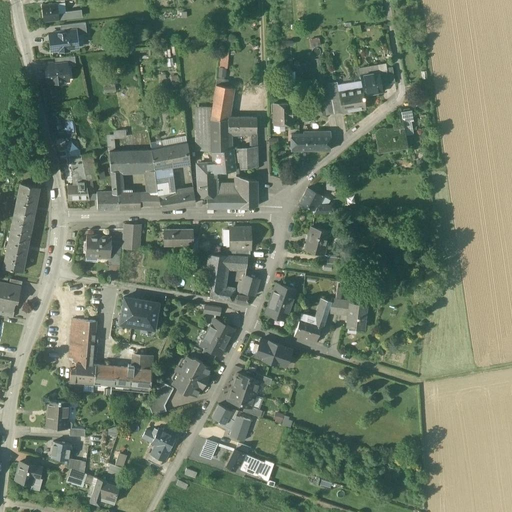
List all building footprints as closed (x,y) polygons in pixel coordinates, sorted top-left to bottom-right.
[(57,3),(41,5),(43,21),(59,19),(58,15),(57,3)] [(81,9),(66,11),(66,14),(67,18),(82,17),(81,9)] [(85,22),(60,25),(61,32),(76,30),(76,36),(83,35),(87,34),(85,22)] [(61,32),(51,33),(52,42),(50,42),(51,51),(59,50),(59,52),(69,51),(68,47),(78,46),(76,36),(76,30),(61,32)] [(83,35),(76,36),(78,46),(85,45),(83,35)] [(237,40),(221,42),(222,50),(237,48),(237,40)] [(75,56),(55,58),(55,65),(67,63),(67,67),(76,66),(75,56)] [(55,65),(45,66),(47,81),(53,80),(54,82),(62,81),(62,77),(68,76),(67,67),(67,63),(55,65)] [(392,67),(386,68),(389,84),(395,83),(392,67)] [(379,72),(360,75),(362,88),(363,95),(382,92),(379,72)] [(337,82),(329,83),(332,99),(339,98),(339,93),(339,92),(337,82)] [(324,101),(332,99),(329,83),(321,85),(324,101)] [(233,88),(216,85),(210,119),(228,119),(228,118),(228,117),(233,88)] [(339,92),(339,93),(339,98),(342,112),(366,108),(363,95),(362,88),(339,92)] [(339,98),(332,99),(334,114),(342,112),(339,98)] [(332,99),(324,101),(326,115),(334,114),(332,99)] [(291,103),(273,104),(274,122),(283,122),(283,125),(290,124),(290,114),(293,114),(292,108),(291,108),(291,103)] [(411,110),(401,111),(402,115),(403,122),(413,121),(411,110)] [(395,121),(392,121),(394,128),(393,129),(386,130),(386,127),(379,128),(375,132),(377,147),(386,146),(387,147),(388,146),(388,145),(392,144),(392,146),(394,145),(394,144),(395,144),(395,145),(395,144),(406,142),(403,122),(402,115),(394,116),(395,121)] [(256,118),(228,117),(228,118),(228,119),(228,132),(255,133),(256,118)] [(228,119),(210,119),(210,127),(210,138),(211,152),(213,152),(213,151),(229,149),(228,132),(228,119)] [(330,150),(330,134),(291,134),(291,150),(330,150)] [(58,149),(66,148),(65,138),(57,138),(58,149)] [(187,143),(151,150),(153,165),(154,170),(190,164),(187,143)] [(229,149),(213,151),(213,152),(215,163),(216,172),(235,169),(232,148),(229,149)] [(256,149),(236,151),(237,162),(239,162),(240,169),(257,167),(256,149)] [(151,150),(109,152),(110,171),(119,171),(145,171),(153,165),(151,150)] [(81,156),(84,175),(97,173),(92,153),(81,155),(81,156)] [(81,156),(72,157),(73,186),(68,186),(68,200),(89,199),(87,188),(86,181),(84,175),(81,156)] [(215,163),(197,164),(198,188),(200,197),(207,197),(206,193),(216,193),(214,172),(216,172),(215,163)] [(154,170),(153,165),(145,171),(149,193),(150,193),(150,204),(160,204),(158,195),(156,179),(154,170)] [(121,193),(119,171),(110,171),(112,194),(118,194),(121,193)] [(97,173),(84,175),(86,181),(90,181),(105,179),(104,172),(97,173)] [(256,180),(236,176),(238,193),(239,193),(240,208),(253,208),(257,206),(256,180)] [(169,177),(156,179),(158,195),(172,192),(169,177)] [(39,187),(20,183),(12,221),(31,225),(39,187)] [(91,187),(87,188),(89,199),(89,201),(97,200),(97,194),(94,194),(93,187),(91,187)] [(323,196),(307,188),(300,202),(314,210),(315,211),(317,207),(323,196)] [(172,192),(158,195),(160,204),(161,204),(162,209),(195,204),(193,189),(172,192)] [(140,193),(121,193),(118,194),(119,210),(140,209),(140,204),(140,193)] [(149,193),(140,193),(140,204),(150,204),(150,193),(149,193)] [(216,193),(206,193),(207,197),(208,208),(240,208),(239,193),(238,193),(216,193)] [(112,194),(97,194),(97,200),(97,210),(119,210),(118,194),(112,194)] [(331,205),(320,205),(317,207),(315,211),(314,210),(313,214),(331,213),(331,205)] [(31,225),(12,221),(2,267),(22,271),(31,225)] [(139,224),(123,224),(122,249),(138,250),(139,224)] [(330,232),(310,227),(304,250),(323,255),(330,232)] [(250,249),(250,228),(231,229),(232,249),(233,249),(241,249),(249,249),(250,249)] [(192,229),(164,231),(165,246),(192,245),(192,229)] [(111,237),(86,236),(85,256),(110,257),(110,253),(111,241),(111,237)] [(121,242),(111,241),(110,253),(121,254),(121,242)] [(249,249),(241,249),(241,250),(235,250),(235,256),(245,257),(250,257),(249,249)] [(227,256),(209,254),(207,268),(225,269),(225,266),(227,256)] [(235,256),(227,256),(225,266),(245,267),(245,257),(235,256)] [(340,258),(327,256),(327,263),(339,265),(340,258)] [(119,279),(118,263),(110,263),(110,279),(119,279)] [(225,269),(207,268),(205,284),(211,285),(222,286),(225,269)] [(259,279),(244,275),(240,289),(240,291),(254,295),(259,279)] [(22,281),(10,279),(9,285),(19,287),(19,288),(20,288),(22,281)] [(9,285),(0,283),(0,304),(1,305),(0,309),(14,312),(12,311),(14,302),(16,302),(19,288),(19,287),(9,285)] [(291,305),(296,290),(276,284),(271,299),(291,305)] [(222,286),(211,285),(209,297),(220,299),(222,289),(222,286)] [(235,290),(222,289),(220,299),(232,301),(232,297),(234,297),(235,290)] [(239,295),(237,295),(234,297),(233,300),(236,303),(247,305),(249,297),(239,295)] [(160,303),(123,297),(118,325),(155,331),(160,303)] [(285,321),(291,305),(271,299),(266,314),(285,321)] [(330,302),(323,299),(314,326),(320,328),(322,328),(327,312),(330,302)] [(336,299),(331,299),(330,302),(327,312),(337,314),(339,300),(336,299)] [(345,301),(339,300),(337,314),(344,315),(344,313),(348,313),(350,304),(345,303),(345,301)] [(217,314),(218,306),(205,304),(203,311),(217,314)] [(366,306),(350,304),(348,313),(347,326),(363,328),(366,306)] [(14,312),(0,309),(0,310),(0,314),(13,317),(14,312)] [(290,326),(297,328),(299,321),(300,317),(293,315),(290,326)] [(234,329),(214,318),(207,332),(226,341),(229,335),(230,336),(234,329)] [(91,321),(72,319),(69,359),(76,364),(76,363),(95,365),(96,365),(92,359),(94,336),(95,324),(95,321),(91,321)] [(314,326),(299,321),(297,328),(294,336),(315,343),(320,328),(314,326)] [(226,341),(207,332),(200,345),(205,347),(216,353),(220,355),(224,348),(223,347),(226,341)] [(268,341),(261,339),(255,356),(270,361),(276,343),(269,341),(268,341)] [(284,346),(276,343),(270,361),(285,366),(291,349),(283,346),(284,346)] [(216,353),(205,347),(202,352),(214,359),(216,353)] [(152,357),(132,355),(132,365),(131,368),(139,369),(151,370),(152,357)] [(202,362),(195,358),(192,358),(187,356),(181,367),(179,366),(177,367),(176,370),(176,372),(178,373),(172,384),(177,387),(178,390),(185,394),(188,393),(195,397),(199,389),(202,390),(209,377),(206,375),(210,368),(203,364),(202,362)] [(95,365),(76,363),(76,364),(75,370),(74,382),(93,383),(95,365)] [(96,365),(95,365),(93,383),(114,386),(116,367),(96,365)] [(127,368),(116,367),(114,386),(137,388),(139,369),(131,368),(132,365),(128,365),(127,368)] [(151,370),(139,369),(137,388),(150,389),(152,370),(151,370)] [(255,379),(237,373),(232,386),(255,394),(259,381),(255,379)] [(272,379),(256,373),(255,379),(259,381),(270,385),(272,379)] [(174,388),(162,382),(149,407),(153,416),(166,412),(165,406),(174,388)] [(255,394),(232,386),(228,399),(245,405),(250,407),(255,394)] [(58,402),(48,401),(46,427),(67,429),(69,401),(60,400),(58,399),(58,402)] [(231,411),(218,404),(211,417),(220,421),(224,424),(228,418),(230,412),(231,411)] [(262,410),(250,407),(245,405),(243,411),(260,417),(262,410)] [(241,411),(232,407),(231,411),(230,412),(240,416),(241,411)] [(275,412),(272,421),(291,426),(293,417),(275,412)] [(251,421),(236,415),(234,421),(231,430),(229,436),(244,441),(251,421)] [(234,421),(228,418),(224,424),(220,421),(219,424),(231,430),(234,421)] [(152,432),(146,429),(142,437),(151,442),(157,430),(154,428),(152,432)] [(162,430),(158,428),(157,430),(151,442),(155,443),(168,450),(168,449),(170,449),(173,443),(171,442),(174,436),(170,434),(171,432),(164,428),(162,430)] [(217,443),(206,439),(203,446),(214,450),(217,443)] [(70,444),(53,441),(51,457),(67,460),(68,460),(68,459),(70,460),(71,457),(68,457),(70,444)] [(168,450),(155,443),(150,454),(162,460),(166,462),(171,450),(170,449),(168,449),(168,450)] [(251,448),(238,443),(236,449),(243,451),(249,453),(251,448)] [(214,450),(203,446),(200,455),(210,458),(214,450)] [(242,453),(234,448),(225,465),(234,469),(242,453)] [(256,459),(242,453),(234,469),(236,470),(237,468),(252,474),(253,474),(260,476),(265,462),(256,459)] [(159,466),(162,460),(150,454),(147,460),(159,466)] [(70,460),(68,459),(68,460),(67,460),(66,467),(72,469),(79,471),(81,462),(70,460)] [(41,467),(20,462),(15,480),(30,483),(32,476),(38,478),(41,467)] [(123,468),(111,464),(109,471),(121,475),(123,468)] [(197,473),(186,468),(184,474),(195,478),(197,473)] [(79,471),(72,469),(70,476),(83,480),(84,473),(79,471)] [(97,477),(87,474),(84,483),(94,486),(97,477)] [(106,480),(97,477),(94,486),(91,497),(89,502),(90,502),(99,505),(101,499),(106,483),(106,480)] [(177,486),(186,490),(188,485),(179,481),(177,486)] [(119,486),(106,483),(101,499),(114,503),(119,487),(118,487),(119,486)] [(84,495),(74,493),(72,501),(82,504),(84,495)] [(91,497),(84,495),(82,504),(89,506),(90,502),(89,502),(91,497)]
